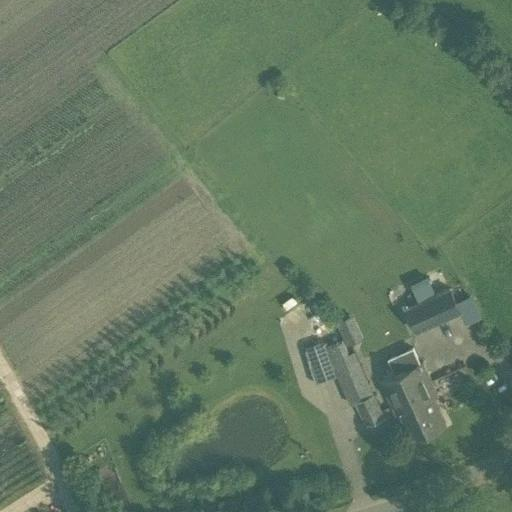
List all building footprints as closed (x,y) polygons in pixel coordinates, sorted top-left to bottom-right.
[(415,332),(462,311),(451,286),(404,307),(415,332)] [(344,318),(349,343),(366,339),(361,315),(344,318)] [(355,402),(366,425),(384,417),(354,350),(350,352),(344,338),(325,347),(331,361),(350,405),(355,402)] [(420,392),(433,386),(422,363),(380,382),(393,409),(422,397),(420,392)] [(422,397),(393,409),(396,416),(399,414),(410,439),(446,424),(433,397),(437,395),(433,386),(420,392),(422,397)]
